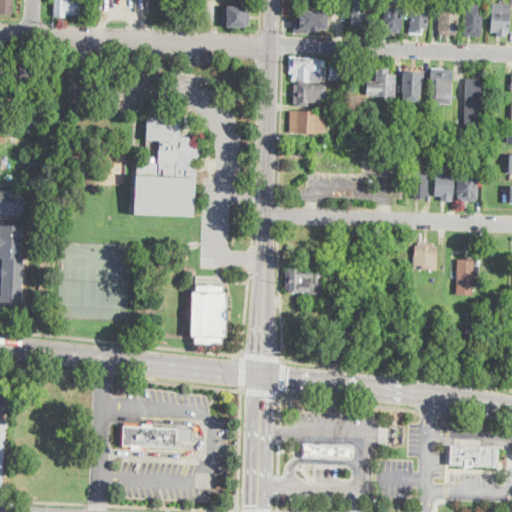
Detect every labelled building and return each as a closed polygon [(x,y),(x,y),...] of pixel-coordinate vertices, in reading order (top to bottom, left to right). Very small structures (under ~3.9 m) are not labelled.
[(0,0),(13,0),(13,16),(0,15),(0,0)] [(86,0),(86,11),(84,11),(84,14),(66,14),(66,17),(54,17),(54,0),(86,0)] [(181,0),(181,11),(159,11),(159,0),(181,0)] [(366,0),(366,14),(376,15),(375,27),(373,27),(372,30),(353,29),(353,26),(350,26),(350,14),(354,15),(354,0),(366,0)] [(402,0),(402,29),(399,29),(398,33),(384,32),(385,2),(391,2),(391,0),(402,0)] [(429,0),(427,30),(422,30),(422,32),(409,31),(411,4),(419,4),(419,0),(429,0)] [(483,7),(483,33),(481,33),(481,36),(465,35),(466,1),(478,1),(478,7),(483,7)] [(510,32),(508,32),(507,38),(496,37),(497,32),(491,32),(492,3),(511,4),(510,32)] [(459,5),(457,36),(438,35),(440,4),(459,5)] [(247,6),(247,9),(251,9),(251,25),(246,25),(246,28),(226,27),(226,25),(222,25),(222,7),(229,7),(229,5),(247,6)] [(328,11),(327,29),(320,29),(320,31),(308,31),(308,34),(293,34),(293,11),(328,11)] [(325,60),(325,66),(321,66),(320,81),(291,80),(292,73),(289,73),(290,56),(315,57),(315,58),(321,59),(321,60),(325,60)] [(30,63),(30,65),(40,65),(40,82),(17,82),(17,79),(11,79),(11,70),(18,70),(18,65),(24,65),(24,63),(30,63)] [(345,68),(344,80),(328,79),(329,67),(345,68)] [(423,68),(422,95),(421,95),(420,102),(403,101),(405,67),(423,68)] [(451,103),(441,103),(440,110),(436,110),(436,107),(430,106),(431,67),(444,67),(444,69),(453,70),(451,103)] [(389,74),(396,74),(396,97),(366,96),(367,80),(376,80),(376,73),(378,73),(378,69),(389,69),(389,74)] [(484,79),(483,128),(464,127),(466,78),(484,79)] [(327,84),(326,99),(310,98),(309,107),(298,107),(298,104),(294,104),(295,85),(298,85),(298,83),(327,84)] [(289,133),(289,112),(325,112),(325,133),(289,133)] [(202,152),(189,165),(196,165),(195,172),(197,172),(196,216),(135,214),(137,162),(158,163),(159,140),(146,139),(147,116),(181,117),(180,136),(189,137),(202,152)] [(31,119),(30,128),(23,127),(24,119),(31,119)] [(85,133),(85,156),(72,156),(73,133),(85,133)] [(445,164),(444,175),(453,175),(452,202),(440,201),(440,196),(434,196),(435,174),(436,174),(437,164),(445,164)] [(471,169),(471,176),(478,177),(478,198),(475,198),(475,201),(458,201),(458,197),(457,197),(458,175),(459,175),(460,168),(471,169)] [(413,174),(429,174),(428,196),(425,196),(425,199),(413,199),(413,174)] [(0,190),(26,191),(25,213),(0,212),(0,190)] [(24,257),(22,303),(1,302),(3,259),(0,258),(0,226),(23,227),(22,257),(24,257)] [(435,242),(435,247),(438,247),(437,269),(421,269),(421,266),(412,265),(413,246),(417,246),(418,241),(435,242)] [(475,260),(474,295),(457,294),(457,260),(475,260)] [(323,293),(289,292),(289,291),(284,291),(285,270),(320,271),(320,277),(324,277),(323,293)] [(224,285),(224,292),(228,292),(227,337),(222,337),(222,344),(194,343),(194,337),(190,337),(191,292),(196,292),(196,285),(224,285)] [(152,424),(152,427),(192,428),(192,440),(176,440),(176,448),(118,446),(119,426),(141,427),(141,424),(152,424)] [(350,445),(349,455),(337,454),(337,455),(311,454),(311,456),(302,455),(302,451),(301,451),(301,447),(302,447),(303,441),(312,442),(312,443),(350,445)] [(464,446),(499,447),(498,467),(449,465),(450,446),(458,446),(459,443),(464,444),(464,446)]
